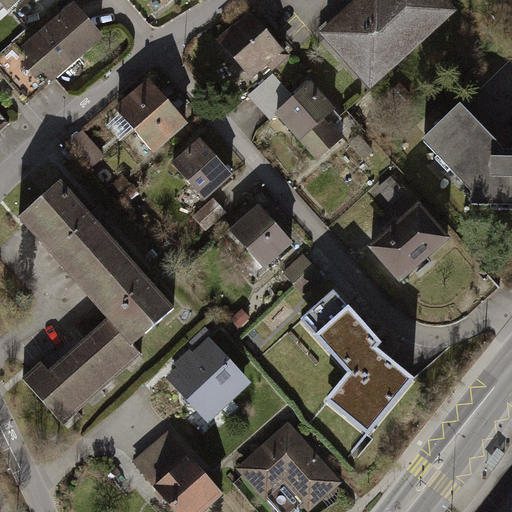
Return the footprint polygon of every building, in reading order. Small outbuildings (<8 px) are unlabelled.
[(0,0),(10,10),(21,0),(0,0)] [(358,0),(323,32),(376,91),(463,11),(453,0),(358,0)] [(46,73),(54,83),(107,37),(76,1),(23,47),(31,57),(24,63),(38,79),(46,73)] [(219,40),(255,79),(270,65),(275,71),(293,55),(287,49),(252,10),(219,40)] [(316,77),(277,110),(322,163),(352,139),(339,123),(348,115),(316,77)] [(157,153),(191,124),(151,78),(117,108),(157,153)] [(511,153),(472,109),(433,143),(483,198),(482,212),(511,212),(511,153)] [(202,137),(173,163),(208,201),(236,175),(202,137)] [(178,308),(63,180),(21,218),(110,318),(135,346),(178,308)] [(212,229),(229,214),(218,202),(201,217),(212,229)] [(377,249),(412,285),(462,238),(427,202),(377,249)] [(267,269),(297,243),(261,204),(232,229),(267,269)] [(304,292),(325,273),(306,252),(284,271),(304,292)] [(353,373),(330,401),(374,435),(421,379),(405,367),(382,348),(386,344),(338,290),(305,319),(353,373)] [(135,346),(110,318),(51,370),(44,362),(24,379),(66,425),(144,356),(135,346)] [(172,377),(211,423),(257,383),(218,337),(207,346),(200,339),(175,360),(182,368),(172,377)] [(270,499),(288,483),(313,511),(346,483),(293,422),(242,466),(270,499)] [(210,511),(230,495),(170,427),(132,461),(178,511),(210,511)] [(499,447),(485,465),(493,470),(506,452),(499,447)]
